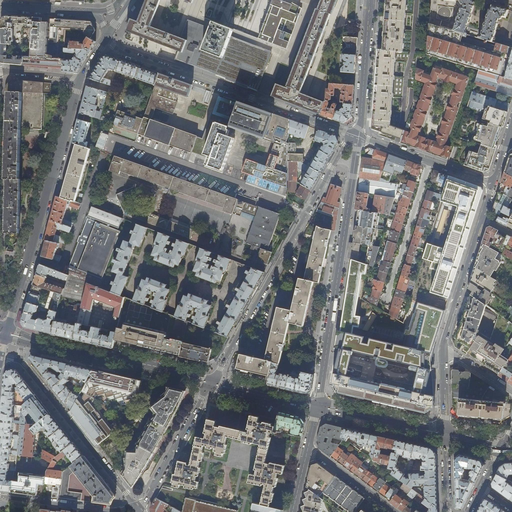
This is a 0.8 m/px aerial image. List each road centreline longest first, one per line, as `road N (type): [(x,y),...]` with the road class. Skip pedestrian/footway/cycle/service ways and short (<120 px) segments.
road 1 (residential): [(358,136),(345,144),(211,382)]
road 2 (residential): [(317,407),(358,136)]
road 3 (residential): [(358,136),(119,50),(105,38)]
road 4 (tertiary): [(7,328),(81,78)]
road 5 (residential): [(19,361),(139,510)]
road 6 (secondary): [(211,382),(40,344)]
road 7 (residential): [(211,382),(139,510)]
road 8 (residential): [(493,183),(358,136)]
road 9 (residential): [(482,217),(442,351)]
road 10 (residential): [(370,0),(358,136)]
road 11 (secondary): [(444,434),(317,407)]
